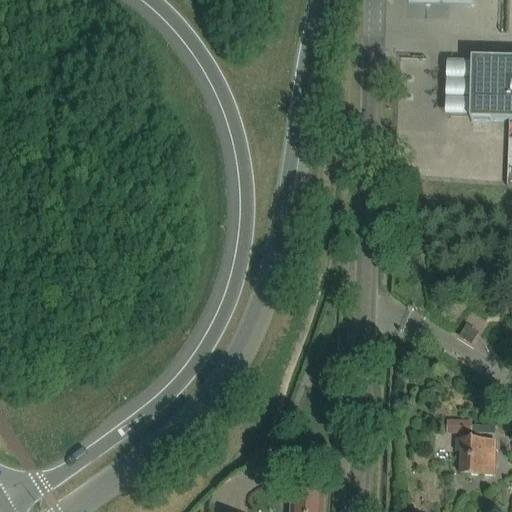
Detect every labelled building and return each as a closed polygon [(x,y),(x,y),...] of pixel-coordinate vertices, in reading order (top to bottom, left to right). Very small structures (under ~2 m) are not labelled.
[(410,0),(411,16),(427,17),(461,18),(478,18),(477,0),(410,0)] [(472,60),(472,64),(471,120),(471,121),(482,122),(511,122),(511,61),(483,60),(472,60)] [(472,64),(445,63),(444,119),(471,120),(472,64)] [(477,316),(471,326),(483,334),(490,324),(477,316)] [(475,342),(480,335),(467,326),(461,336),(459,339),(472,347),(475,342)] [(447,422),(446,435),(471,435),(471,427),(472,423),(447,422)] [(289,444),(281,437),(270,447),(277,455),(289,444)] [(462,442),(461,476),(495,477),(496,443),(462,442)] [(323,511),(324,496),(292,494),(291,511),(323,511)]
